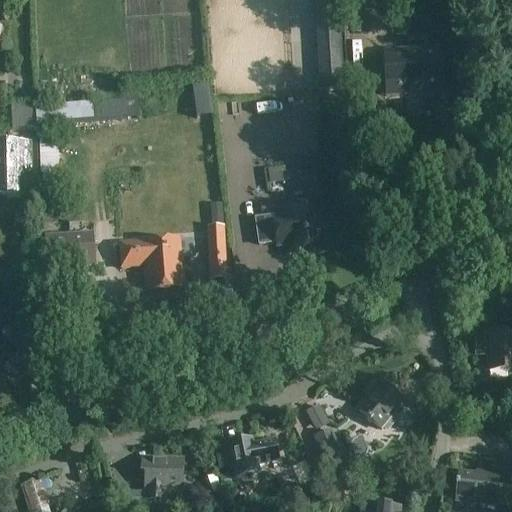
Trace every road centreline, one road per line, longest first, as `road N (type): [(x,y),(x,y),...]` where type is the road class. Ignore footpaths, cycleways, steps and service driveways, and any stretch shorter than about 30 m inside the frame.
road 1 (residential): [(0,487),(289,395),(373,348),(434,344)]
road 2 (unclassified): [(0,437),(418,286)]
road 3 (residential): [(434,511),(443,445),(434,344)]
